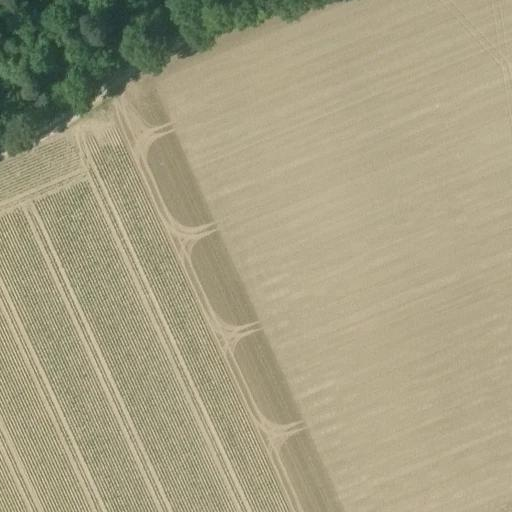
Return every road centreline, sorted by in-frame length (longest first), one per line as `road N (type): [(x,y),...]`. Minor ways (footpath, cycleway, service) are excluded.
road 1 (track): [(174,51),(0,155)]
road 2 (track): [(287,0),(174,51)]
